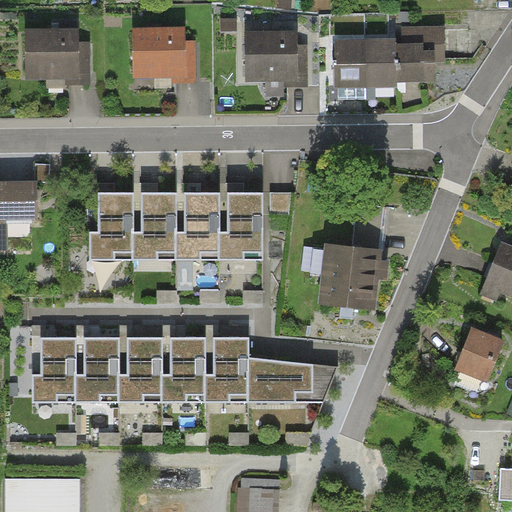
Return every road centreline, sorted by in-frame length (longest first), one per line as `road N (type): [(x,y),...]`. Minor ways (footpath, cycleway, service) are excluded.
road 1 (residential): [(452,133),(0,143)]
road 2 (track): [(349,439),(325,463),(12,459)]
road 3 (residential): [(452,133),(459,169),(349,439)]
